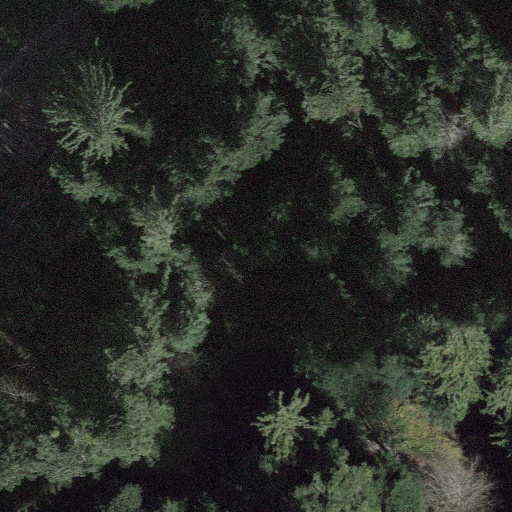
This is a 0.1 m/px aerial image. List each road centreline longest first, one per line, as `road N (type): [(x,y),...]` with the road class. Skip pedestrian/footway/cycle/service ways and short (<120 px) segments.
road 1 (track): [(479,511),(435,477),(313,441),(168,436),(0,457)]
road 2 (track): [(0,300),(59,378),(168,436)]
road 3 (track): [(0,83),(45,36),(106,0)]
